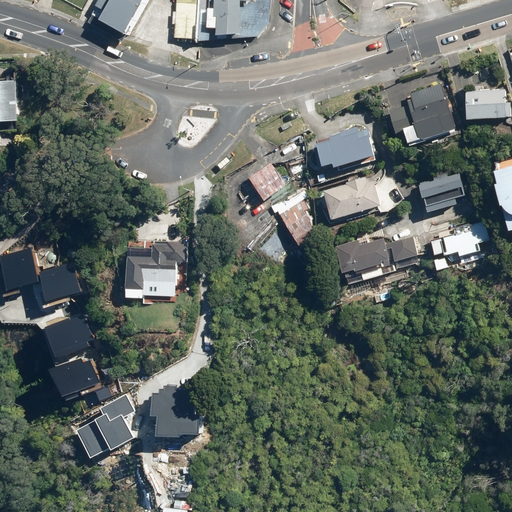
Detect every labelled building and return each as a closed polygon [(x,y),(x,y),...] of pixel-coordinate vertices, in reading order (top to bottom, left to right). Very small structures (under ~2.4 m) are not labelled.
[(129,36),(149,0),(102,0),(94,15),(129,35),(129,36)] [(179,0),(179,2),(178,12),(175,12),(174,24),(178,24),(177,38),(200,39),(202,0),(179,0)] [(273,24),(274,0),(220,0),(220,10),(212,10),(212,29),(221,30),(221,37),(235,36),(234,39),(259,37),(273,24)] [(129,35),(94,15),(90,23),(107,33),(125,43),(127,39),(129,35)] [(21,81),(0,82),(0,123),(24,122),(21,81)] [(443,85),(412,94),(414,100),(410,101),(418,124),(407,128),(414,145),(459,128),(443,85)] [(511,116),(511,102),(508,102),(507,90),(469,91),(470,118),(511,116)] [(359,134),(358,130),(340,136),(341,138),(317,145),(324,167),(339,162),(341,169),(377,158),(369,131),(359,134)] [(290,184),(272,163),(253,179),(270,200),(290,184)] [(507,204),(508,205),(507,206),(511,224),(511,165),(499,169),(503,183),(501,184),(507,204)] [(428,213),(465,205),(464,201),(472,199),(466,171),(421,181),(428,213)] [(326,191),(335,219),(384,205),(376,176),(326,191)] [(312,210),(314,209),(308,199),(311,197),(303,185),(274,205),(303,247),(327,231),(312,210)] [(443,232),(444,237),(434,240),(438,255),(448,252),(448,253),(463,249),(464,255),(484,250),(482,243),(492,240),(486,220),(443,232)] [(396,261),(421,255),(419,243),(414,244),(412,237),(389,243),(388,237),(369,241),(368,237),(341,244),(350,284),(398,273),(396,261)] [(128,298),(145,299),(145,304),(154,304),(154,302),(178,303),(178,296),(187,296),(189,244),(154,243),(153,257),(130,256),(128,298)] [(0,261),(8,290),(39,281),(29,248),(0,255),(0,261)] [(447,257),(437,260),(440,270),(450,267),(447,257)] [(73,263),(39,272),(47,302),(81,292),(73,263)] [(94,339),(85,315),(46,329),(56,358),(89,347),(87,342),(94,339)] [(61,396),(100,382),(92,360),(83,363),(81,359),(52,370),(61,396)] [(162,385),(160,421),(178,423),(177,434),(196,436),(196,426),(208,427),(209,414),(197,413),(199,388),(162,385)] [(112,396),(109,386),(96,391),(99,400),(112,396)] [(111,450),(134,437),(123,417),(135,411),(127,395),(102,409),(105,415),(76,431),(91,457),(109,447),(111,450)]
